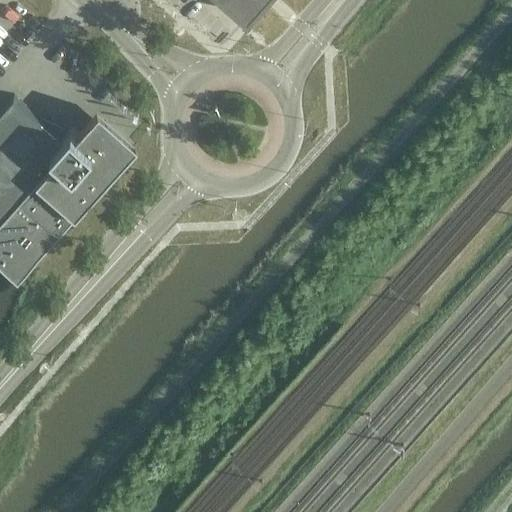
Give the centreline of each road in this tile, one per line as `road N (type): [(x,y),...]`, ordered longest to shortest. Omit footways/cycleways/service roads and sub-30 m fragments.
road 1 (secondary): [(0,389),(106,264)]
road 2 (secondary): [(205,177),(236,181),(266,168),(286,126),(277,95)]
road 3 (secondary): [(106,264),(205,177)]
road 4 (secondary): [(182,159),(106,264)]
